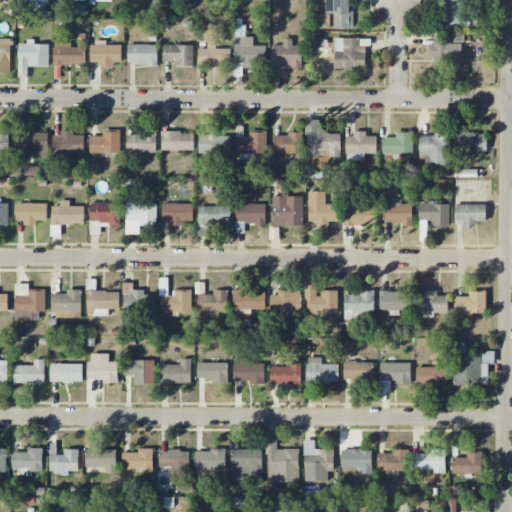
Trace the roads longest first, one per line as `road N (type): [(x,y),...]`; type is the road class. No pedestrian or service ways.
road 1 (residential): [(0,99),(510,100)]
road 2 (residential): [(509,260),(0,257)]
road 3 (residential): [(508,418),(0,415)]
road 4 (residential): [(510,100),(505,511)]
